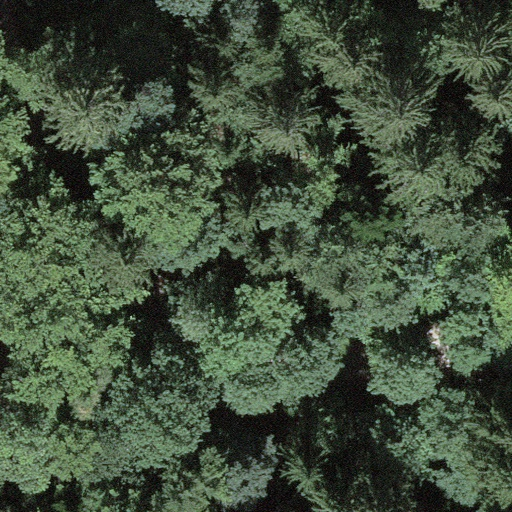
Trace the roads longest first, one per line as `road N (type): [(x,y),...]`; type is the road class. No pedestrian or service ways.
road 1 (track): [(511,336),(148,401),(0,415)]
road 2 (track): [(0,45),(57,230),(115,292),(245,385)]
road 3 (track): [(57,230),(0,341)]
